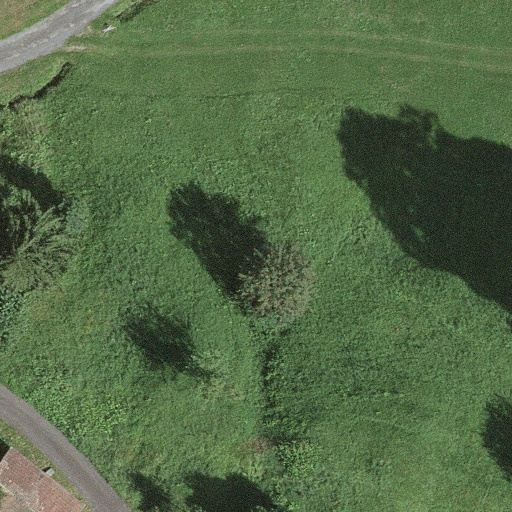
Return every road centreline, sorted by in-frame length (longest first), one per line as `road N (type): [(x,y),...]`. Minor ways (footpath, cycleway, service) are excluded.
road 1 (track): [(113,511),(0,403)]
road 2 (track): [(0,61),(109,0)]
